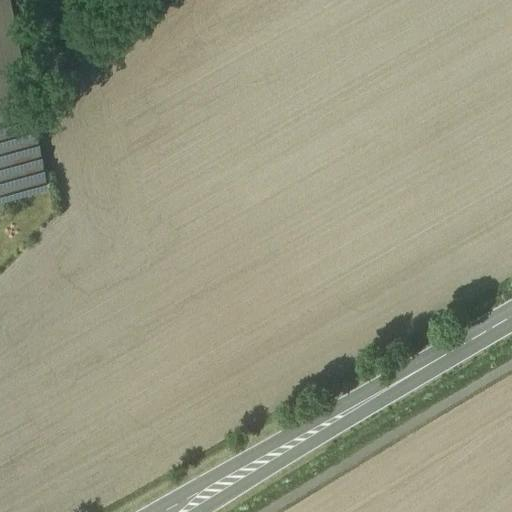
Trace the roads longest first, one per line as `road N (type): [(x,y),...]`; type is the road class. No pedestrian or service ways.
road 1 (secondary): [(485,331),(153,511)]
road 2 (secondary): [(200,511),(485,331)]
road 3 (unknown): [(138,0),(0,134)]
